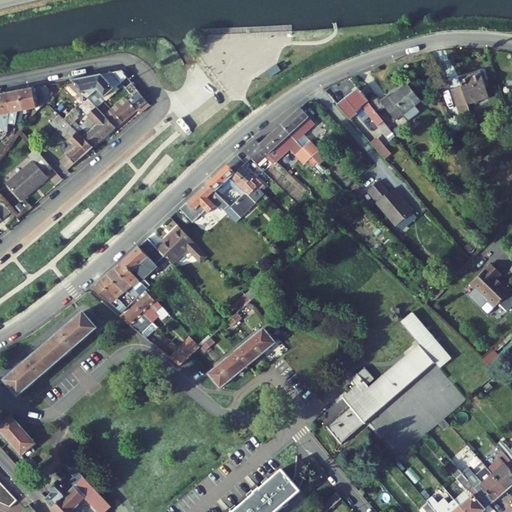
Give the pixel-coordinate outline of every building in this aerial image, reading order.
[(123,70),(71,81),(89,98),(97,107),(104,101),(106,100),(107,102),(121,90),(117,86),(128,77),(123,70)] [(147,102),(132,83),(126,88),(130,93),(126,97),(138,110),(147,102)] [(414,105),(421,100),(408,84),(389,98),(388,96),(381,101),(395,120),(402,115),(407,122),(420,112),(414,105)] [(33,88),(19,91),(23,111),(36,108),(37,112),(46,102),(54,93),(46,85),(33,88)] [(460,115),(471,112),(469,104),(489,99),(486,86),(464,92),(462,86),(451,90),(460,115)] [(384,120),(358,88),(338,104),(350,119),(357,113),(355,110),(363,105),(378,125),(384,120)] [(19,91),(6,94),(10,113),(9,123),(16,124),(18,111),(23,111),(19,91)] [(6,94),(0,94),(0,117),(0,121),(0,126),(0,128),(6,134),(8,132),(9,123),(10,113),(6,94)] [(126,97),(112,109),(115,113),(108,119),(116,128),(138,110),(126,97)] [(94,147),(98,151),(119,131),(116,128),(108,119),(105,115),(97,107),(89,98),(79,107),(97,125),(89,132),(80,123),(79,124),(76,122),(80,117),(73,111),(65,120),(94,147)] [(147,102),(138,110),(141,114),(150,105),(147,102)] [(316,125),(301,108),(282,125),(290,134),(303,148),(312,157),(320,165),(328,158),(305,134),(316,125)] [(112,109),(105,115),(108,119),(115,113),(112,109)] [(69,170),(94,147),(65,120),(59,114),(58,116),(53,121),(51,124),(76,147),(60,161),(69,170)] [(384,120),(378,125),(390,140),(396,135),(384,120)] [(284,140),(290,134),(282,125),(259,145),(273,159),(283,150),(280,147),(285,142),(284,140)] [(342,137),(337,130),(335,131),(331,127),(327,131),(337,142),(342,137)] [(378,151),(384,146),(376,136),(370,142),(378,151)] [(259,145),(255,140),(239,155),(246,163),(252,159),(257,164),(266,156),(270,160),(270,161),(273,164),(276,161),(273,159),(259,145)] [(391,153),(384,146),(378,151),(385,159),(391,153)] [(306,164),(306,163),(312,157),(303,148),(296,155),(304,164),(305,164),(306,164)] [(53,168),(36,149),(29,155),(34,161),(7,184),(22,200),(48,177),(46,174),(53,168)] [(264,185),(257,178),(257,177),(255,175),(253,177),(247,171),(242,167),(246,163),(239,155),(228,165),(236,173),(248,183),(251,180),(261,189),(264,185)] [(320,173),(325,169),(320,165),(312,157),(306,163),(313,170),(315,168),(316,169),(314,171),(316,173),(318,171),(320,173)] [(252,159),(246,163),(251,168),(260,176),(265,171),(257,164),(252,159)] [(251,168),(246,163),(242,167),(247,171),(251,168)] [(248,183),(236,173),(228,165),(212,179),(224,192),(231,186),(239,195),(238,196),(240,198),(231,207),(241,218),(257,203),(253,199),(262,191),(261,189),(251,180),(248,183)] [(273,176),(284,188),(293,180),(282,168),(273,176)] [(212,179),(208,183),(220,196),(224,192),(212,179)] [(367,191),(397,225),(413,211),(394,188),(389,193),(379,181),(367,191)] [(236,224),(242,218),(241,218),(231,207),(220,196),(208,183),(180,209),(193,223),(206,211),(208,214),(216,206),(221,211),(223,210),(224,211),(225,211),(236,224)] [(6,206),(0,211),(0,216),(2,219),(12,212),(6,206)] [(493,213),(490,206),(483,209),(485,216),(493,213)] [(208,256),(179,226),(173,232),(174,233),(170,236),(169,235),(157,247),(166,256),(169,260),(171,262),(172,262),(178,257),(176,253),(182,253),(186,248),(201,262),(208,256)] [(157,247),(148,238),(122,262),(147,289),(148,288),(151,285),(147,281),(144,277),(166,256),(157,247)] [(470,252),(475,247),(471,242),(466,247),(470,252)] [(169,260),(166,256),(144,277),(147,281),(149,279),(169,260)] [(147,289),(122,262),(115,268),(140,295),(147,289)] [(511,290),(511,288),(505,282),(501,282),(497,278),(501,274),(491,264),(488,267),(483,272),(478,277),(471,284),(486,298),(485,300),(494,309),(511,290)] [(115,268),(107,275),(134,302),(138,298),(140,295),(115,268)] [(128,307),(134,302),(107,275),(100,281),(128,307)] [(260,291),(268,285),(263,280),(256,286),(260,291)] [(128,307),(100,281),(92,287),(112,304),(122,312),(128,307)] [(260,291),(256,286),(246,295),(251,300),(258,294),(260,291)] [(442,288),(435,295),(437,297),(447,288),(444,286),(442,288)] [(159,300),(148,288),(147,289),(158,301),(159,300)] [(147,289),(140,295),(138,298),(140,300),(136,304),(154,322),(160,316),(156,313),(163,307),(158,301),(147,289)] [(236,313),(251,300),(246,295),(231,308),(236,313)] [(136,304),(122,318),(142,335),(155,322),(154,322),(136,304)] [(18,396),(98,327),(84,311),(4,381),(18,396)] [(400,322),(415,338),(419,344),(369,387),(367,385),(374,378),(365,367),(350,380),(356,387),(343,398),(352,408),(329,428),(328,427),(327,427),(342,444),(343,444),(342,442),(364,422),(365,424),(366,423),(365,422),(350,404),(369,387),(384,405),(434,362),(435,364),(436,363),(440,368),(452,358),(412,312),(400,322)] [(237,314),(232,319),(236,323),(241,319),(237,314)] [(236,323),(232,319),(227,323),(231,328),(236,323)] [(262,354),(276,343),(264,328),(250,340),(262,354)] [(191,337),(180,347),(190,357),(200,347),(191,337)] [(206,343),(210,348),(215,343),(211,339),(206,343)] [(262,354),(250,340),(236,351),(248,365),(262,354)] [(499,350),(507,342),(505,340),(497,347),(499,350)] [(205,352),(210,348),(206,343),(201,347),(205,352)] [(180,367),(190,357),(180,347),(170,358),(180,367)] [(484,359),(489,366),(500,357),(494,350),(484,359)] [(236,351),(222,363),(234,377),(248,365),(236,351)] [(220,388),(234,377),(222,363),(208,374),(220,388)] [(384,405),(369,387),(350,404),(365,422),(384,405)] [(24,430),(12,416),(0,426),(0,430),(10,442),(24,430)] [(448,424),(444,419),(439,424),(443,429),(448,424)] [(35,444),(24,430),(10,442),(21,456),(35,444)] [(497,445),(502,451),(511,461),(511,447),(510,449),(506,444),(504,445),(501,442),(497,445)] [(488,469),(507,491),(511,486),(511,461),(502,451),(498,454),(501,458),(488,469)] [(507,491),(488,469),(480,459),(478,460),(485,468),(476,476),(472,471),(469,468),(463,473),(490,505),(495,502),(507,491)] [(31,467),(27,461),(22,466),(26,471),(31,467)] [(50,490),(53,492),(46,500),(53,507),(84,477),(69,462),(64,466),(73,476),(74,477),(64,487),(59,481),(50,490)] [(276,511),(301,491),(283,470),(261,488),(260,488),(255,493),(256,493),(234,511),(232,511),(276,511)] [(106,511),(112,507),(84,477),(53,507),(57,511),(79,511),(77,510),(87,500),(98,511),(106,511)] [(0,482),(0,504),(9,508),(18,501),(0,482)] [(457,502),(468,492),(466,490),(455,500),(457,502)] [(323,511),(326,511),(342,499),(337,493),(320,507),(323,511)] [(428,503),(436,511),(465,511),(457,502),(455,500),(450,504),(445,498),(439,503),(433,497),(427,502),(428,503)] [(436,511),(428,503),(423,507),(427,511),(436,511)]
